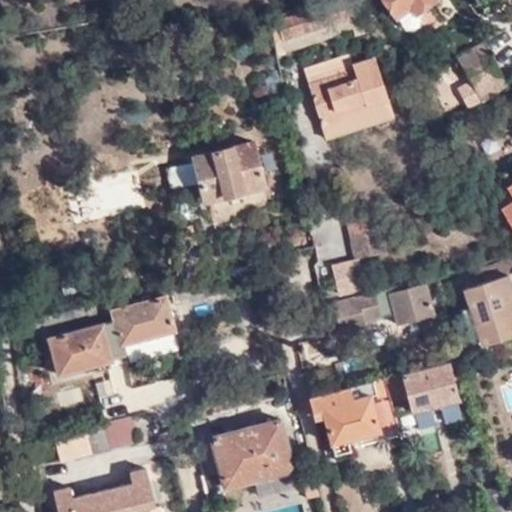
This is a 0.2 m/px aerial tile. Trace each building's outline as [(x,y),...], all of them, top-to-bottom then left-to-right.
[(342,0),(328,0),(275,19),(281,38),(336,22),(332,9),(345,6),(342,0)] [(385,0),(395,14),(410,3),(414,9),(426,0),(385,0)] [(505,78),(481,39),(458,52),(479,93),(505,78)] [(325,85),(321,76),(307,81),(321,122),(336,117),(334,112),(332,107),(360,97),(363,102),(386,94),(372,54),(349,62),(350,66),(354,75),(325,85)] [(350,66),(321,76),(325,85),(354,75),(350,66)] [(332,107),(334,112),(363,102),(360,97),(332,107)] [(263,183),(251,138),(194,152),(205,197),(263,183)] [(186,165),(165,168),(168,190),(189,187),(186,165)] [(511,217),(511,177),(506,182),(511,191),(511,196),(503,202),(511,217)] [(379,227),(374,209),(345,214),(350,234),(379,227)] [(328,265),(335,298),(362,292),(355,259),(328,265)] [(459,288),(473,332),(478,345),(511,333),(511,294),(505,273),(459,288)] [(423,278),(331,302),(339,333),(364,326),(363,321),(392,312),(394,323),(430,312),(423,278)] [(159,285),(27,318),(30,333),(108,313),(110,321),(44,336),(53,372),(108,357),(107,352),(121,350),(120,341),(172,328),(164,295),(162,295),(159,285)] [(445,362),(379,378),(385,396),(392,419),(398,417),(392,397),(403,393),(410,413),(457,401),(445,362)] [(379,378),(307,397),(310,410),(314,422),(324,419),(334,456),(349,452),(346,439),(376,431),(367,395),(372,394),(375,399),(385,396),(379,378)] [(88,427),(50,438),(54,463),(134,443),(128,417),(88,427)] [(293,471),(280,422),(211,440),(224,489),(293,471)] [(66,488),(52,492),(57,511),(148,511),(147,507),(153,505),(144,469),(128,473),(131,483),(70,498),(66,488)]
